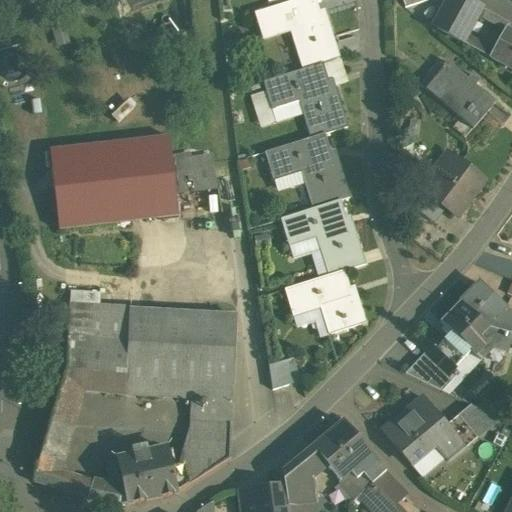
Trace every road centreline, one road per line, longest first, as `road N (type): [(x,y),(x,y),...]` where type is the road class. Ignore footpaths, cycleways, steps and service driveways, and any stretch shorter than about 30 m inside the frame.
road 1 (residential): [(420,302),(393,256),(374,197),(366,0)]
road 2 (residential): [(328,390),(289,428),(171,511)]
road 3 (residential): [(441,511),(419,498),(328,390)]
road 4 (residential): [(511,191),(420,302)]
road 5 (residential): [(420,302),(328,390)]
